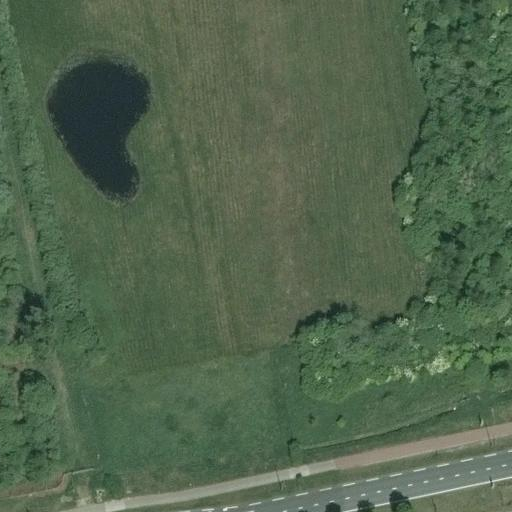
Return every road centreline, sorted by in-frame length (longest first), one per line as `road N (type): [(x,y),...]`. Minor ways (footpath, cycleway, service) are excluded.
road 1 (track): [(0,78),(86,511)]
road 2 (primary): [(511,464),(286,511)]
